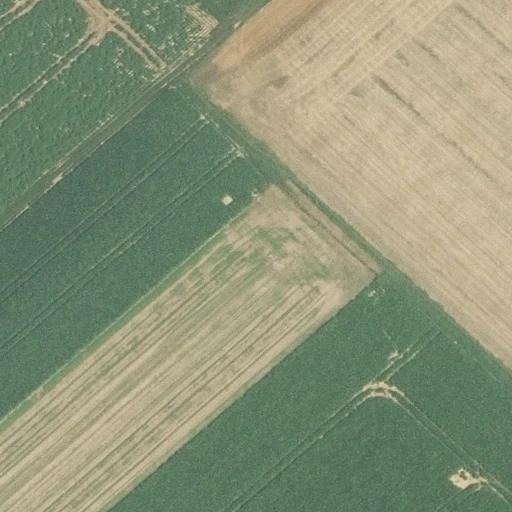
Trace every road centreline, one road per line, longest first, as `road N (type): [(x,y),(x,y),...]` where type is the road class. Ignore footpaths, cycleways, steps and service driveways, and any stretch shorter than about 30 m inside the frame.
road 1 (track): [(511,395),(83,0)]
road 2 (track): [(262,0),(0,225)]
